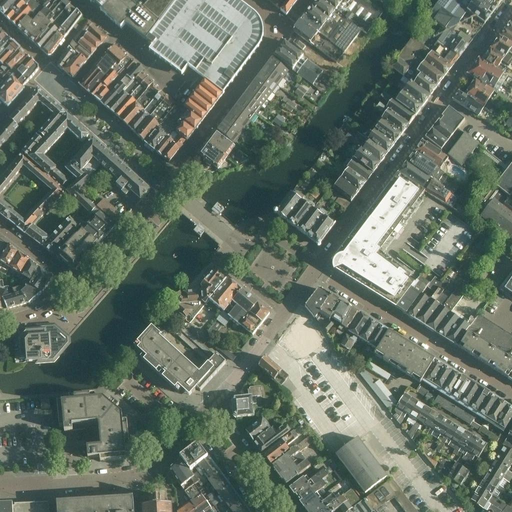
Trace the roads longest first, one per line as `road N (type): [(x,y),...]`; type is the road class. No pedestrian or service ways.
road 1 (residential): [(511,3),(316,268)]
road 2 (residential): [(74,287),(152,207),(234,93)]
road 3 (residential): [(511,393),(316,268)]
road 4 (unclassified): [(316,268),(210,404)]
road 5 (unclassified): [(194,421),(133,478),(51,483)]
